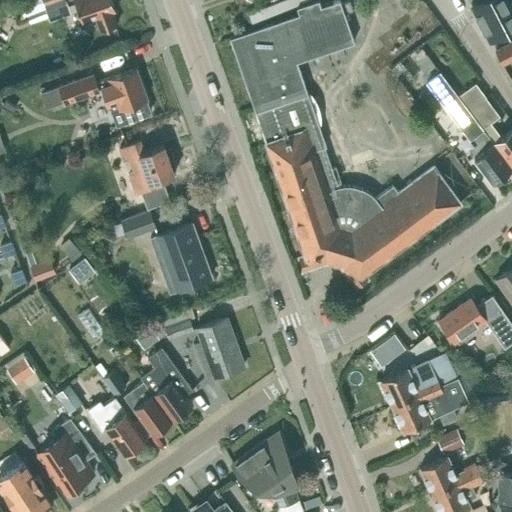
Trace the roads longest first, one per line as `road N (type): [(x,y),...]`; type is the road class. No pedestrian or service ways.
road 1 (tertiary): [(306,361),(180,0)]
road 2 (residential): [(99,511),(306,361)]
road 3 (residential): [(511,214),(306,361)]
road 4 (tertiary): [(360,511),(306,361)]
